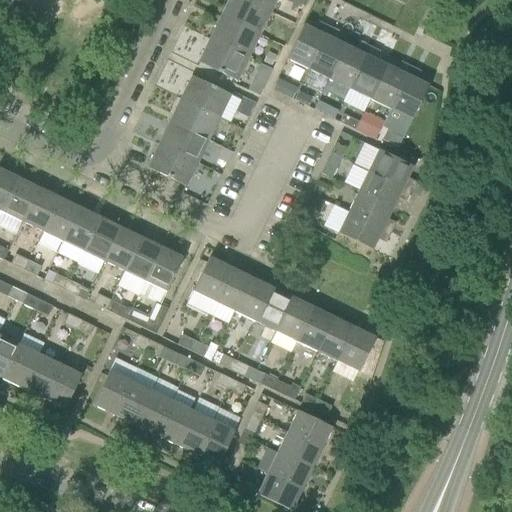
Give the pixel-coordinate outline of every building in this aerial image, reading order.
[(259,36),(270,13),(243,0),(228,0),(220,17),(259,36)] [(243,0),(270,13),(276,0),(243,0)] [(363,0),(361,4),(379,13),(385,0),(363,0)] [(248,59),(259,36),(220,17),(209,40),(248,59)] [(314,31),(303,25),(287,60),(308,70),(329,27),(319,22),(314,31)] [(308,70),(328,79),(344,45),(335,41),(339,32),(329,27),(308,70)] [(237,82),(248,59),(209,40),(198,63),(237,82)] [(355,51),(344,45),(328,79),(348,90),(369,47),(360,42),(355,51)] [(370,100),(387,66),(376,61),(380,52),(369,47),(348,90),(370,100)] [(271,67),(276,56),(268,52),(263,63),(266,64),(271,67)] [(390,110),(411,67),(401,62),(397,71),(387,66),(370,100),(390,110)] [(390,110),(411,120),(428,86),(417,81),(421,72),(411,67),(390,110)] [(181,99),(219,118),(230,95),(192,77),(181,99)] [(259,97),(263,89),(264,86),(265,86),(252,80),(247,91),(259,97)] [(282,95),(291,100),(297,88),(287,84),(282,95)] [(298,92),(293,101),(308,108),(313,99),(298,92)] [(248,118),(255,104),(242,97),(240,101),(235,112),(248,118)] [(208,141),(219,118),(181,99),(169,122),(208,141)] [(333,119),(338,111),(318,101),(314,109),(333,119)] [(359,123),(343,115),(339,123),(355,131),(359,123)] [(197,164),(208,141),(169,122),(158,145),(197,164)] [(375,141),(380,131),(365,124),(361,134),(375,141)] [(186,187),(197,164),(158,145),(147,168),(186,187)] [(226,164),(232,153),(222,148),(217,160),(226,164)] [(407,178),(412,167),(378,150),(368,172),(411,192),(415,182),(407,178)] [(321,174),(332,179),(342,159),(330,154),(321,174)] [(0,213),(1,212),(17,178),(0,169),(0,213)] [(368,172),(358,192),(392,209),(397,198),(406,203),(411,192),(368,172)] [(1,212),(21,222),(38,188),(17,178),(1,212)] [(319,198),(325,185),(318,181),(312,194),(319,198)] [(38,188),(21,222),(42,232),(58,198),(38,188)] [(396,223),(387,219),(392,209),(358,192),(348,213),(391,234),(396,223)] [(319,214),(324,203),(310,196),(305,208),(319,214)] [(79,208),(58,198),(42,232),(36,243),(57,253),(79,208)] [(83,252),(99,218),(79,208),(57,253),(78,263),(83,252)] [(337,234),(372,250),(377,239),(386,244),(391,234),(348,213),(337,234)] [(99,218),(83,252),(103,262),(120,228),(99,218)] [(124,272),(140,238),(120,228),(103,262),(124,272)] [(144,282),(161,248),(140,238),(124,272),(144,282)] [(161,248),(144,282),(138,295),(155,303),(159,306),(182,258),(161,248)] [(15,255),(10,265),(23,271),(28,261),(15,255)] [(214,302),(230,268),(209,258),(185,308),(206,319),(214,302)] [(23,271),(36,277),(41,268),(28,261),(23,271)] [(214,302),(234,312),(250,278),(230,268),(214,302)] [(51,285),(64,291),(69,281),(56,275),(51,285)] [(250,278),(234,312),(254,322),(271,288),(250,278)] [(12,288),(0,281),(0,294),(7,297),(12,288)] [(69,281),(64,291),(77,297),(82,287),(69,281)] [(291,298),(271,288),(254,322),(275,332),(291,298)] [(97,294),(95,298),(92,304),(105,311),(110,301),(97,294)] [(22,305),(35,311),(40,301),(26,295),(22,305)] [(289,355),(295,342),(312,308),(291,298),(275,332),(268,345),(289,355)] [(40,301),(35,311),(48,317),(52,307),(40,301)] [(105,311),(126,321),(131,311),(110,301),(105,311)] [(126,321),(134,325),(154,334),(166,309),(159,306),(155,303),(148,316),(132,308),(131,311),(126,321)] [(333,318),(312,308),(295,342),(316,352),(333,318)] [(76,331),(81,321),(68,315),(63,325),(76,331)] [(333,318),(316,352),(337,362),(353,328),(333,318)] [(93,327),(81,321),(76,331),(89,337),(93,327)] [(375,338),(353,328),(337,362),(331,374),(352,384),(375,338)] [(22,389),(39,355),(44,344),(24,334),(19,345),(2,380),(22,389)] [(132,345),(145,351),(150,341),(137,335),(132,345)] [(190,352),(195,342),(182,335),(177,345),(190,352)] [(0,378),(2,380),(19,345),(0,336),(0,378)] [(150,341),(145,351),(158,357),(163,348),(150,341)] [(215,351),(195,342),(190,352),(210,361),(215,351)] [(22,389),(42,399),(43,399),(59,365),(39,355),(22,389)] [(187,371),(191,361),(179,355),(174,365),(187,371)] [(231,371),(236,362),(223,355),(218,365),(231,371)] [(204,367),(191,361),(187,371),(200,377),(204,367)] [(249,368),(236,362),(231,371),(252,381),(258,368),(250,364),(249,368)] [(43,399),(64,410),(80,375),(59,365),(43,399)] [(277,382),(264,375),(265,371),(258,368),(252,381),(272,391),(277,382)] [(109,371),(95,400),(92,406),(114,416),(130,382),(109,371)] [(227,391),(232,381),(219,374),(214,385),(227,391)] [(152,392),(150,392),(134,426),(154,436),(176,392),(178,389),(158,380),(152,392)] [(245,387),(232,381),(227,391),(240,397),(245,387)] [(114,416),(134,426),(150,392),(130,382),(114,416)] [(277,382),(272,391),(294,401),(300,388),(292,384),(290,388),(277,382)] [(154,436),(155,436),(175,446),(197,402),(176,392),(154,436)] [(300,404),(313,411),(318,401),(305,395),(300,404)] [(175,446),(196,456),(212,422),(212,421),(218,409),(198,399),(197,402),(175,446)] [(318,401),(313,411),(326,417),(331,408),(318,401)] [(256,403),(250,415),(259,419),(265,407),(256,403)] [(321,449),(331,428),(297,411),(286,433),(321,449)] [(250,415),(240,436),(249,440),(259,419),(250,415)] [(234,432),(212,422),(196,456),(217,466),(234,432)] [(276,437),(283,440),(277,453),(311,470),(321,449),(286,433),(279,429),(276,437)] [(230,456),(240,460),(249,440),(240,436),(230,456)] [(257,469),(267,474),(301,490),(311,470),(277,453),(267,448),(257,469)] [(233,474),(240,460),(230,456),(224,469),(233,474)] [(237,477),(230,492),(254,503),(257,495),(291,511),(301,490),(267,474),(260,488),(237,477)]
